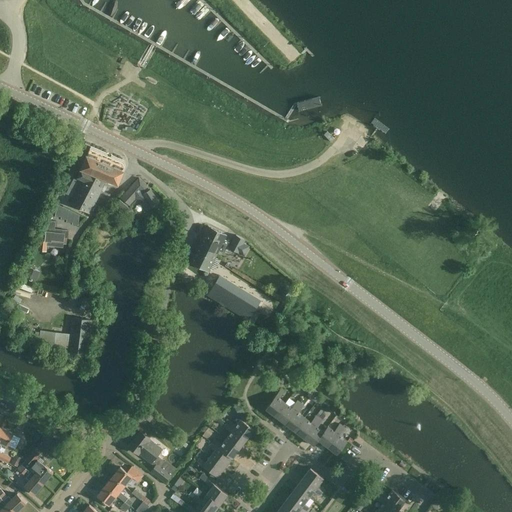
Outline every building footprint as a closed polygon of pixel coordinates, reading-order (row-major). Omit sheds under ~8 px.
[(81,179),(70,203),(89,213),(106,180),(118,184),(125,167),(122,162),(107,155),(90,149),(89,148),(76,177),(81,179)] [(150,188),(139,178),(114,205),(123,213),(136,199),(147,210),(159,202),(150,188)] [(52,204),(51,213),(55,213),(55,216),(61,217),(62,207),(56,204),(56,205),(52,204)] [(38,250),(46,251),(47,241),(52,242),(51,246),(62,248),(63,243),(65,244),(67,231),(54,229),(55,221),(47,220),(44,240),(39,240),(38,250)] [(208,226),(200,242),(208,245),(206,249),(216,254),(218,251),(224,254),(230,242),(224,240),(226,235),(208,226)] [(245,240),(236,235),(229,248),(238,253),(238,252),(244,255),(249,246),(243,243),(245,240)] [(208,271),(216,254),(206,249),(208,245),(200,242),(190,262),(208,271)] [(75,262),(75,270),(78,271),(77,273),(82,274),(84,262),(79,261),(79,263),(75,262)] [(40,271),(28,267),(23,278),(36,283),(40,271)] [(259,301),(218,277),(207,295),(248,320),(259,301)] [(91,320),(73,317),(68,354),(86,357),(88,342),(93,343),(96,320),(91,320)] [(265,409),(275,416),(285,403),(279,398),(284,391),(281,388),(265,409)] [(285,403),(275,416),(285,423),(300,403),(297,401),(291,407),(285,403)] [(300,403),(285,423),(294,431),(304,417),(298,412),(303,406),(300,403)] [(234,407),(239,415),(244,413),(239,404),(234,407)] [(304,417),(294,431),(304,438),(319,418),(316,415),(311,422),(304,417)] [(314,445),(318,440),(323,432),(317,427),(322,420),(319,418),(304,438),(314,445)] [(229,420),(226,423),(247,439),(254,429),(240,419),(236,425),(229,420)] [(318,440),(328,447),(343,427),(343,426),(346,422),(342,419),(339,424),(334,431),(328,426),(323,432),(318,440)] [(239,448),(247,439),(226,423),(223,427),(230,432),(226,438),(239,448)] [(7,445),(8,445),(13,434),(0,427),(0,447),(5,449),(7,445)] [(343,427),(328,447),(337,454),(347,441),(341,436),(346,429),(343,427)] [(129,446),(128,446),(138,453),(139,453),(142,455),(151,462),(156,466),(157,464),(170,475),(175,469),(165,461),(164,462),(161,460),(156,456),(156,455),(159,451),(148,442),(150,439),(148,437),(140,431),(129,445),(129,446)] [(212,443),(232,458),(239,448),(226,438),(221,445),(214,439),(212,443)] [(211,457),(225,468),(232,458),(212,443),(209,446),(216,451),(211,457)] [(34,449),(21,465),(28,470),(30,472),(44,483),(53,472),(43,464),(46,460),(40,455),(41,454),(34,449)] [(11,457),(0,451),(0,459),(8,463),(11,457)] [(14,457),(11,463),(17,466),(20,461),(14,457)] [(225,468),(211,457),(207,464),(199,459),(197,462),(217,477),(225,468)] [(156,466),(152,471),(165,481),(165,482),(170,475),(157,464),(156,466)] [(21,465),(17,469),(24,474),(28,470),(21,465)] [(120,467),(112,476),(124,486),(132,477),(138,481),(143,475),(132,466),(127,472),(120,467)] [(303,478),(323,493),(325,490),(318,484),(323,478),(310,468),(303,478)] [(29,480),(24,486),(26,488),(34,494),(44,483),(30,472),(26,476),(25,477),(29,480)] [(105,486),(124,502),(130,506),(133,502),(120,491),(124,486),(112,476),(105,486)] [(174,484),(178,488),(183,481),(179,478),(174,484)] [(207,478),(205,481),(204,482),(211,487),(206,494),(220,504),(227,494),(207,478)] [(323,493),(303,478),(295,487),(309,497),(313,491),(320,496),(323,493)] [(178,488),(174,484),(171,489),(178,493),(181,489),(178,488)] [(109,505),(116,496),(117,496),(104,486),(97,496),(109,505)] [(309,497),(295,487),(288,497),(308,511),(311,509),(304,503),(309,497)] [(0,488),(0,497),(14,511),(16,511),(26,503),(17,494),(10,500),(5,495),(6,494),(0,488)] [(144,496),(134,488),(131,492),(139,498),(149,506),(152,502),(144,495),(144,496)] [(378,494),(398,510),(405,500),(392,490),(387,496),(380,491),(378,494)] [(213,511),(220,504),(206,494),(202,500),(195,495),(192,498),(199,503),(201,505),(210,511),(213,511)] [(381,511),(395,511),(398,510),(378,494),(375,497),(382,502),(377,509),(381,511)] [(210,511),(201,505),(188,495),(187,495),(199,504),(194,509),(188,504),(185,508),(190,511),(210,511)] [(0,511),(14,511),(0,497),(0,511)] [(308,511),(288,497),(281,506),(288,511),(297,511),(299,510),(301,511),(308,511)] [(366,503),(358,497),(352,505),(361,511),(360,511),(366,503)] [(328,501),(325,498),(320,505),(323,508),(328,501)] [(130,506),(124,502),(119,507),(125,511),(130,506)]
